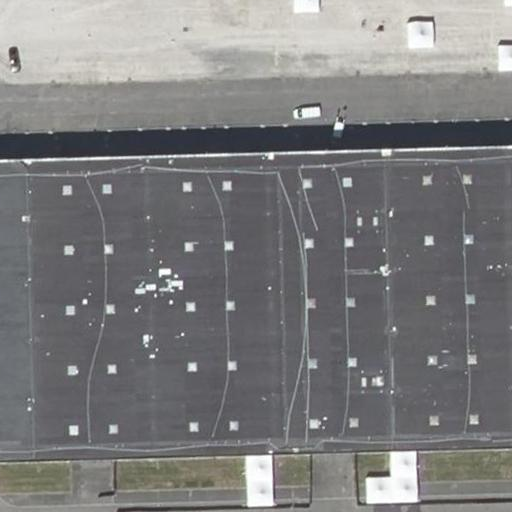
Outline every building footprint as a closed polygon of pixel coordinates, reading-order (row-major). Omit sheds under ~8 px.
[(0,0),(0,82),(82,83),(83,0),(0,0)] [(410,25),(386,24),(385,0),(333,0),(333,46),(410,47),(410,25)] [(85,31),(136,31),(137,3),(85,2),(85,31)] [(295,20),(295,45),(326,45),(326,20),(295,20)] [(499,22),(469,22),(469,48),(499,48),(499,22)] [(360,47),(359,72),(383,74),(385,49),(360,47)] [(0,458),(92,456),(335,449),(511,444),(511,143),(0,157),(0,458)]
